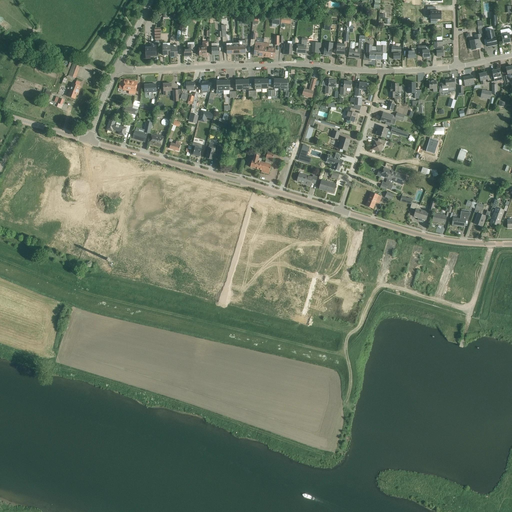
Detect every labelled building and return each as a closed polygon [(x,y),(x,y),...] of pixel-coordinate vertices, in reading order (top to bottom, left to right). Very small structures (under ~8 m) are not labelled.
[(435,21),(439,21),(439,11),(434,11),(434,6),(426,6),(426,11),(429,11),(429,23),(435,23),(435,21)] [(511,34),(511,28),(500,31),(503,44),(511,42),(510,37),(509,35),(511,34)] [(494,37),(493,30),(485,32),(487,39),(486,39),(488,47),(497,45),(495,37),(494,37)] [(462,39),(462,50),(469,49),(472,48),(472,49),(475,48),(475,49),(481,48),(480,45),(483,45),(481,33),(475,35),(476,40),(470,41),(466,42),(465,38),(462,39)] [(434,46),(433,46),(433,55),(437,54),(437,56),(443,56),(443,50),(443,47),(443,44),(442,40),(442,37),(437,37),(437,41),(437,42),(435,42),(434,42),(434,46)] [(307,38),(302,38),(302,42),(303,42),(303,46),(297,45),(297,53),(306,53),(306,46),(306,42),(307,42),(307,38)] [(207,42),(202,42),(202,46),(199,46),(200,55),(206,55),(206,56),(208,56),(207,42)] [(254,56),(266,57),(267,50),(262,49),(262,43),(256,42),(254,51),(254,56)] [(331,43),(325,42),(325,48),(324,48),(324,55),(331,56),(332,48),(330,48),(331,43)] [(355,42),(351,42),(349,58),(359,59),(360,49),(354,48),(355,42)] [(377,45),(377,47),(376,59),(383,60),(383,53),(386,53),(386,45),(381,45),(381,43),(380,42),(377,42),(377,45)] [(267,50),(266,57),(274,58),(275,53),(275,49),(269,48),(269,44),(262,43),(262,49),(267,50)] [(292,45),(285,44),(284,54),(288,54),(288,55),(290,56),(291,55),(292,55),(292,47),(295,48),(295,43),(292,43),(292,45)] [(345,44),(337,44),(337,54),(344,55),(345,44)] [(163,46),(163,56),(170,55),(170,52),(171,52),(171,47),(171,45),(170,46),(163,46)] [(195,45),(188,45),(188,50),(184,50),(185,56),(192,56),(191,49),(195,49),(195,45)] [(369,59),(376,59),(377,47),(372,47),(372,45),(367,45),(367,53),(369,53),(369,59)] [(152,47),(146,48),(146,58),(150,58),(150,56),(157,56),(156,46),(151,46),(152,47)] [(401,47),(392,47),(392,52),(392,57),(394,57),(394,59),(400,59),(400,54),(401,54),(401,47)] [(75,59),(74,60),(69,75),(76,78),(82,61),(75,59)] [(499,69),(492,71),(493,77),(494,77),(495,81),(502,79),(501,75),(501,76),(499,69)] [(486,73),(479,74),(481,85),(485,84),(484,79),(487,79),(486,73)] [(473,76),(463,78),(465,86),(469,85),(469,83),(474,82),(473,76)] [(304,89),(303,95),(312,97),(314,92),(313,91),(316,80),(312,79),(309,90),(304,89)] [(442,88),(442,89),(455,88),(454,79),(451,79),(451,80),(445,81),(445,83),(441,83),(442,88)] [(137,87),(137,82),(125,80),(121,80),(119,89),(124,89),(124,90),(129,91),(129,94),(135,95),(137,87)] [(336,81),(329,80),(328,86),(325,86),(325,93),(330,94),(331,87),(336,87),(336,81)] [(74,91),(79,93),(81,86),(80,86),(81,82),(77,81),(75,85),(72,84),(71,87),(75,88),(74,91)] [(352,82),(344,81),(344,87),(341,87),(340,95),(346,95),(346,88),(351,89),(352,82)] [(437,88),(437,81),(429,82),(429,88),(433,88),(433,92),(437,92),(437,88)] [(187,89),(190,89),(190,91),(194,91),(194,82),(186,83),(187,89)] [(209,82),(201,82),(201,89),(203,89),(203,92),(207,92),(206,89),(209,89),(209,82)] [(370,83),(359,83),(359,89),(356,88),(355,96),(360,96),(361,89),(369,90),(370,83)] [(145,85),(145,90),(145,93),(156,92),(156,84),(145,85)] [(398,84),(392,84),(392,88),(390,88),(390,92),(391,92),(391,98),(395,98),(395,92),(398,92),(402,92),(402,87),(398,87),(398,84)] [(77,93),(79,93),(74,91),(75,88),(71,87),(68,96),(75,99),(77,95),(77,93)] [(46,92),(44,91),(43,93),(45,94),(44,95),(50,98),(52,93),(50,92),(51,90),(47,89),(46,92)] [(480,98),(490,99),(491,92),(482,90),(480,98)] [(59,104),(57,107),(62,109),(64,105),(62,104),(64,100),(57,97),(55,102),(59,104)] [(415,113),(424,113),(423,105),(422,105),(422,104),(423,104),(422,104),(422,99),(419,99),(419,105),(418,105),(419,108),(417,108),(417,111),(415,112),(415,113)] [(395,103),(389,101),(387,110),(393,112),(395,103)] [(124,106),(122,111),(137,115),(138,110),(133,108),(133,106),(129,105),(128,107),(124,106)] [(354,106),(349,105),(345,117),(347,117),(346,120),(355,123),(355,122),(356,122),(357,119),(356,119),(358,114),(353,112),(354,106)] [(202,111),(200,121),(204,122),(206,117),(213,119),(214,114),(202,111)] [(393,116),(383,113),(381,121),(386,122),(385,124),(390,125),(393,116)] [(196,124),(198,116),(191,114),(189,122),(196,124)] [(114,124),(116,120),(110,118),(107,128),(117,131),(120,131),(119,134),(124,136),(126,127),(118,125),(114,124)] [(450,127),(463,125),(461,118),(442,122),(443,127),(444,126),(445,130),(450,129),(450,127)] [(135,131),(133,138),(138,140),(138,139),(140,140),(145,142),(147,134),(148,133),(150,134),(152,122),(146,121),(144,133),(135,131)] [(386,138),(388,131),(388,129),(380,127),(379,130),(378,129),(376,135),(386,138)] [(388,129),(388,131),(408,138),(409,133),(392,127),(391,130),(388,129)] [(149,144),(161,147),(164,137),(152,134),(149,144)] [(440,138),(431,135),(427,148),(436,151),(440,138)] [(350,140),(342,138),(339,149),(347,151),(348,145),(348,144),(349,144),(350,140)] [(383,143),(374,141),(372,149),(380,152),(383,143)] [(171,144),(169,148),(179,151),(181,143),(177,142),(176,144),(171,143),(171,144)] [(195,147),(193,155),(200,156),(203,145),(196,143),(193,143),(192,147),(195,147)] [(209,146),(206,158),(213,160),(213,157),(215,158),(216,154),(214,153),(216,148),(216,145),(215,145),(213,145),(211,144),(209,146)] [(39,149),(33,147),(28,157),(34,160),(35,157),(41,160),(44,152),(38,150),(39,149)] [(273,160),(274,153),(268,152),(266,158),(265,163),(263,162),(261,170),(262,170),(261,172),(269,174),(269,172),(271,165),(271,164),(272,160),(273,160)] [(335,158),(332,157),(330,156),(330,157),(328,156),(327,161),(328,162),(330,163),(335,165),(333,170),(336,171),(339,172),(339,171),(340,166),(341,166),(341,167),(342,167),(342,164),(342,163),(343,163),(344,160),(343,160),(339,159),(340,155),(336,153),(336,154),(335,158)] [(250,167),(261,170),(263,162),(261,162),(262,158),(259,158),(260,156),(255,154),(253,160),(253,159),(250,167)] [(59,160),(55,159),(53,164),(56,165),(53,172),(59,175),(63,165),(58,162),(59,160)] [(17,165),(15,171),(12,170),(10,176),(23,181),(25,174),(23,174),(25,168),(17,165)] [(382,172),(404,181),(406,177),(384,167),(382,172)] [(404,181),(382,172),(379,171),(377,175),(382,177),(382,176),(385,178),(402,185),(404,181)] [(315,183),(317,178),(317,177),(313,175),(313,177),(299,173),(297,181),(304,183),(303,184),(310,186),(311,182),(315,183)] [(95,179),(89,178),(86,189),(92,190),(93,188),(99,190),(101,182),(95,180),(95,179)] [(331,183),(321,180),(320,184),(319,188),(319,189),(327,191),(327,190),(329,191),(329,192),(334,193),(336,184),(331,183)] [(389,184),(383,181),(380,187),(386,190),(388,186),(389,184)] [(114,184),(111,183),(109,188),(112,189),(110,197),(117,199),(120,188),(114,186),(114,184)] [(141,192),(135,190),(133,198),(139,200),(138,202),(144,204),(147,193),(141,191),(141,192)] [(23,194),(17,191),(13,201),(18,204),(17,206),(21,208),(23,202),(20,201),(23,194)] [(382,197),(371,192),(366,206),(373,209),(375,202),(379,204),(382,197)] [(394,195),(387,192),(385,197),(392,200),(394,195)] [(166,195),(163,194),(161,199),(164,200),(162,208),(168,210),(171,199),(165,197),(166,195)] [(411,202),(412,202),(413,199),(402,196),(400,201),(410,204),(411,202)] [(38,199),(34,206),(40,209),(38,212),(44,214),(50,202),(44,199),(43,201),(38,199)] [(412,203),(412,202),(411,202),(410,204),(411,204),(410,208),(416,209),(414,216),(426,220),(428,212),(417,209),(418,204),(412,203)] [(192,204),(186,203),(184,210),(190,212),(189,214),(195,216),(199,205),(192,203),(192,204)] [(388,207),(382,205),(380,209),(390,213),(394,205),(389,203),(388,207)] [(478,214),(474,223),(482,226),(485,217),(486,216),(485,216),(482,215),(482,214),(483,212),(481,211),(484,205),(478,203),(476,209),(475,213),(478,214)] [(215,209),(212,208),(210,213),(213,214),(211,222),(217,224),(220,213),(214,211),(215,209)] [(497,208),(491,223),(498,225),(504,211),(497,208)] [(460,218),(452,217),(452,225),(465,227),(465,220),(468,220),(471,213),(461,211),(460,218)] [(434,213),(432,221),(437,222),(438,222),(440,222),(440,223),(445,224),(447,216),(434,213)] [(86,216),(79,214),(75,227),(82,229),(83,226),(88,227),(90,220),(85,218),(86,216)] [(236,215),(233,214),(231,220),(234,221),(232,228),(238,230),(242,219),(236,217),(236,215)] [(112,226),(106,224),(104,232),(109,233),(109,234),(115,236),(119,225),(112,223),(112,226)] [(142,229),(136,227),(133,238),(139,240),(139,239),(145,241),(147,233),(141,232),(142,229)] [(166,236),(160,234),(158,242),(164,244),(163,247),(169,249),(173,235),(167,233),(166,236)] [(201,244),(195,242),(192,250),(189,249),(188,254),(191,255),(192,253),(198,255),(201,244)] [(226,255),(220,253),(218,261),(224,262),(223,265),(229,267),(233,254),(227,252),(226,255)] [(253,264),(247,262),(245,270),(250,271),(250,272),(257,274),(260,263),(253,261),(253,264)] [(284,271),(282,279),(288,281),(287,284),(293,285),(297,272),(291,270),(290,273),(284,271)]
